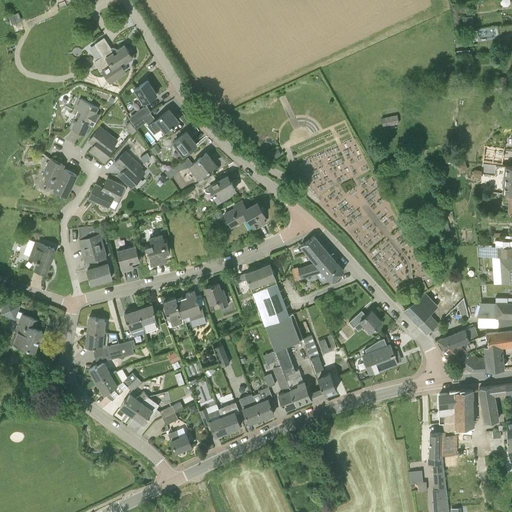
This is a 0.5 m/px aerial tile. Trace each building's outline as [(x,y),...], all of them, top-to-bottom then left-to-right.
[(463,27),(472,26),(471,11),(462,12),(463,27)] [(17,22),(14,14),(9,16),(12,24),(17,22)] [(95,62),(101,70),(102,69),(110,81),(123,73),(119,67),(132,58),(124,45),(110,54),(109,52),(95,62)] [(507,76),(498,76),(498,87),(506,87),(507,76)] [(134,89),(143,103),(156,94),(147,80),(134,89)] [(93,125),(99,115),(96,113),(99,108),(81,99),(75,109),(78,110),(69,126),(75,129),(79,131),(84,134),(91,123),(93,125)] [(135,113),(135,114),(139,119),(142,116),(150,111),(146,105),(135,113)] [(161,129),(163,132),(171,126),(171,127),(173,126),(172,125),(178,121),(169,109),(161,116),(148,126),(154,134),(161,129)] [(139,119),(135,114),(130,117),(134,122),(139,119)] [(397,115),(382,118),(383,127),(399,124),(397,115)] [(133,123),(137,129),(146,122),(142,116),(139,119),(134,122),(133,123)] [(132,133),(136,129),(132,123),(130,121),(125,125),(132,133)] [(105,159),(113,147),(119,140),(100,125),(90,139),(95,142),(91,148),(105,159)] [(173,142),(182,155),(196,144),(186,131),(173,142)] [(132,146),(130,149),(149,167),(156,160),(153,157),(151,160),(148,160),(142,155),(140,148),(139,143),(136,141),(131,136),(126,141),(132,146)] [(160,149),(157,145),(151,149),(154,153),(160,149)] [(272,151),(275,157),(281,155),(278,148),(272,151)] [(132,186),(141,175),(138,171),(143,167),(126,150),(115,162),(123,170),(119,174),(132,186)] [(147,152),(141,157),(144,162),(151,158),(147,152)] [(188,168),(199,181),(210,175),(207,171),(215,164),(206,153),(193,163),(188,168)] [(64,170),(60,168),(62,164),(51,159),(43,174),(47,176),(44,183),(54,188),(53,189),(66,196),(68,192),(68,191),(76,174),(65,169),(64,170)] [(468,170),(465,160),(457,163),(459,172),(468,170)] [(165,171),(170,177),(181,169),(177,163),(165,171)] [(482,164),(481,174),(480,174),(479,177),(503,179),(511,179),(511,166),(504,166),(482,164)] [(195,186),(199,194),(205,190),(212,191),(218,201),(231,194),(230,192),(235,189),(228,175),(217,181),(213,175),(195,186)] [(116,202),(124,187),(107,178),(102,187),(95,183),(89,195),(108,205),(111,199),(116,202)] [(511,179),(503,179),(502,192),(509,193),(508,213),(511,212),(511,179)] [(245,209),(241,202),(232,207),(233,209),(224,214),(231,227),(248,218),(246,214),(245,214),(243,210),(245,209)] [(246,214),(248,218),(254,228),(266,221),(263,216),(265,215),(257,202),(245,209),(243,210),(245,214),(246,214)] [(106,234),(106,231),(105,226),(98,226),(78,227),(79,229),(80,239),(79,239),(85,260),(88,268),(87,268),(91,282),(112,277),(100,235),(106,234)] [(167,241),(167,239),(164,240),(162,232),(149,236),(150,243),(146,244),(145,245),(145,246),(145,248),(149,250),(152,262),(166,258),(164,253),(169,251),(165,242),(167,241)] [(511,245),(511,233),(511,235),(511,239),(503,239),(502,245),(511,245)] [(316,263),(298,269),(300,278),(323,271),(318,265),(330,255),(314,236),(301,245),(316,263)] [(35,268),(46,271),(54,248),(36,241),(30,257),(37,260),(36,261),(38,262),(36,267),(35,267),(35,268)] [(140,264),(137,255),(138,255),(135,244),(117,249),(123,269),(137,266),(140,264)] [(511,245),(502,245),(489,245),(476,246),(478,256),(499,257),(501,283),(511,280),(511,245)] [(318,265),(323,271),(315,273),(322,281),(328,276),(331,280),(343,270),(330,255),(318,265)] [(276,281),(277,281),(270,263),(245,273),(249,282),(252,291),(276,281)] [(244,291),(251,288),(245,272),(238,275),(244,291)] [(252,291),(265,323),(289,315),(276,281),(252,291)] [(221,308),(228,305),(223,289),(221,289),(218,282),(205,287),(211,302),(218,300),(221,308)] [(201,305),(199,305),(194,291),(186,293),(187,296),(176,299),(181,316),(189,314),(191,319),(204,315),(201,305)] [(404,309),(417,322),(428,333),(437,324),(427,314),(437,305),(425,293),(409,304),(404,309)] [(42,330),(35,328),(38,320),(23,314),(24,313),(17,310),(19,305),(16,303),(18,298),(12,296),(10,301),(6,300),(4,308),(9,309),(7,315),(14,318),(15,316),(20,318),(14,335),(21,337),(18,345),(34,351),(42,330)] [(181,316),(176,299),(175,300),(174,297),(163,300),(169,318),(170,318),(172,325),(183,321),(181,316)] [(498,327),(498,324),(499,324),(499,322),(511,321),(511,302),(507,302),(495,302),(481,301),(481,302),(476,316),(478,316),(478,327),(486,327),(498,327)] [(138,309),(144,327),(145,331),(146,330),(157,327),(158,327),(156,321),(157,320),(152,304),(144,306),(144,307),(138,309)] [(464,311),(461,305),(455,307),(458,313),(464,311)] [(131,331),(144,327),(138,309),(133,311),(132,310),(124,312),(129,328),(130,328),(131,331)] [(349,321),(353,326),(361,320),(371,330),(382,321),(372,309),(366,315),(361,310),(349,321)] [(302,338),(297,323),(293,313),(289,315),(265,323),(275,349),(296,404),(315,397),(313,391),(309,392),(304,380),(303,380),(299,370),(312,364),(302,338)] [(103,333),(105,319),(96,319),(96,317),(89,317),(88,325),(89,325),(88,331),(103,333)] [(164,336),(170,334),(166,321),(159,323),(164,336)] [(511,321),(499,322),(499,324),(500,324),(500,332),(511,329),(511,327),(511,321)] [(478,335),(476,330),(474,325),(461,331),(464,341),(475,338),(486,334),(478,335)] [(483,345),(500,344),(500,345),(501,345),(511,343),(511,329),(500,332),(486,334),(475,338),(477,347),(483,345)] [(107,333),(103,333),(88,331),(88,337),(87,337),(86,346),(102,347),(102,346),(106,346),(107,333)] [(458,343),(464,341),(461,331),(438,339),(444,348),(458,343)] [(302,338),(312,364),(314,364),(316,371),(323,368),(318,354),(319,354),(312,334),(302,338)] [(318,341),(321,347),(327,344),(325,338),(318,341)] [(365,349),(366,353),(363,355),(370,373),(397,363),(396,362),(393,354),(399,352),(396,345),(391,347),(390,344),(387,345),(384,338),(379,340),(365,349)] [(128,354),(134,353),(131,342),(125,343),(128,354)] [(122,356),(128,354),(125,343),(119,344),(121,350),(122,356)] [(221,366),(229,363),(222,343),(214,347),(221,366)] [(445,349),(454,357),(464,349),(458,343),(444,348),(445,349)] [(109,353),(121,350),(119,344),(107,347),(109,353)] [(483,345),(485,357),(478,358),(467,352),(464,349),(454,357),(456,360),(466,367),(471,370),(503,368),(501,345),(500,345),(500,344),(483,345)] [(285,409),(296,404),(275,349),(271,351),(276,366),(273,367),(280,386),(283,385),(285,390),(278,393),(285,409)] [(110,358),(122,356),(121,350),(109,353),(110,358)] [(168,355),(172,363),(174,362),(179,359),(175,352),(170,355),(168,355)] [(97,381),(111,373),(103,360),(89,369),(94,376),(97,381)] [(203,369),(208,376),(215,371),(210,364),(203,369)] [(127,386),(138,377),(132,372),(123,381),(116,371),(111,373),(97,381),(101,386),(100,386),(104,394),(114,388),(119,393),(127,386)] [(322,387),(320,388),(322,394),(337,389),(330,372),(318,376),(322,387)] [(264,375),(268,386),(275,384),(271,373),(264,375)] [(132,391),(141,382),(138,377),(127,386),(132,391)] [(495,395),(506,393),(504,384),(479,387),(480,397),(484,422),(499,420),(495,395)] [(268,399),(272,397),(268,386),(258,390),(260,394),(253,397),(252,397),(260,418),(274,413),(268,399)] [(445,424),(446,431),(458,428),(474,425),(472,388),(470,389),(465,390),(456,391),(455,391),(457,414),(454,414),(444,414),(445,424)] [(127,411),(128,410),(133,414),(142,401),(148,396),(143,391),(136,397),(130,393),(120,406),(127,411)] [(444,414),(454,414),(457,414),(455,391),(439,394),(439,407),(439,424),(443,424),(445,424),(444,414)] [(252,397),(253,397),(251,393),(239,398),(248,423),(260,418),(252,397)] [(163,417),(175,412),(175,411),(186,406),(183,400),(160,411),(163,417)] [(142,401),(133,414),(138,417),(137,418),(144,423),(154,409),(142,401)] [(219,409),(227,431),(240,426),(235,414),(239,412),(236,402),(219,408),(219,409)] [(197,411),(195,404),(188,407),(190,411),(193,412),(197,411)] [(227,431),(219,409),(208,413),(206,407),(199,410),(205,426),(210,424),(215,435),(227,431)] [(166,424),(178,419),(175,412),(163,417),(166,424)] [(168,433),(176,452),(191,446),(186,433),(179,436),(177,430),(168,433)] [(440,431),(430,433),(428,463),(433,463),(434,489),(432,489),(433,499),(447,498),(445,472),(444,472),(443,455),(441,455),(440,431)] [(418,482),(419,490),(428,489),(427,480),(424,480),(423,468),(410,470),(411,482),(418,482)]
